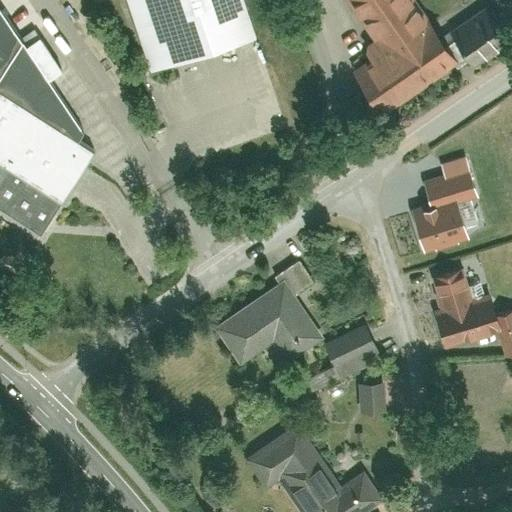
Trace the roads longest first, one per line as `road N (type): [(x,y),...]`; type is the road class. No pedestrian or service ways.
road 1 (residential): [(359,186),(216,272),(42,405)]
road 2 (residential): [(415,511),(413,374),(359,186)]
road 3 (unknown): [(38,0),(216,272)]
road 4 (residential): [(359,186),(292,0)]
road 5 (residential): [(511,76),(359,186)]
road 6 (secondary): [(42,405),(137,511)]
